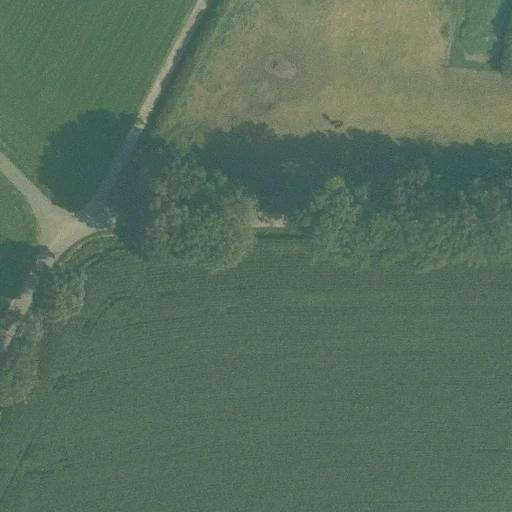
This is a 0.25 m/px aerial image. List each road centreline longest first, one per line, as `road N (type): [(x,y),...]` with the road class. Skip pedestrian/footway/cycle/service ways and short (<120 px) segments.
road 1 (unclassified): [(86,222),(511,218)]
road 2 (unclassified): [(86,222),(207,0)]
road 3 (unclassified): [(0,347),(69,230)]
